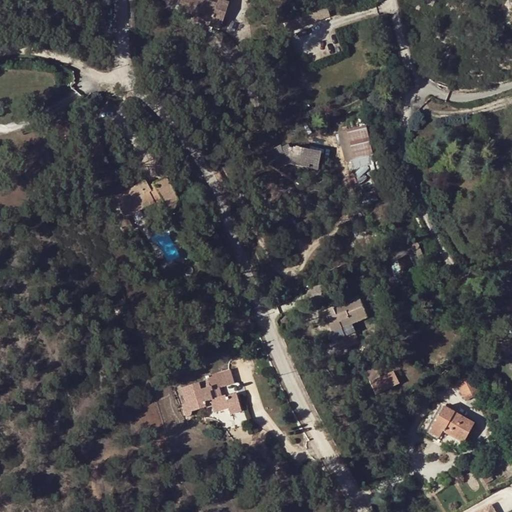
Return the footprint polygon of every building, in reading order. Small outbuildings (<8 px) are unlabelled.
[(222,23),(229,2),(222,0),(218,0),(217,3),(207,0),(180,0),(178,8),(212,20),(210,25),(217,28),(219,22),(222,23)] [(294,19),(284,22),(288,31),(294,29),(299,27),(313,22),(318,20),(329,16),(324,2),(320,4),(322,9),(300,17),(298,11),(292,13),(294,19)] [(86,142),(82,144),(87,152),(89,158),(104,152),(97,137),(95,138),(96,126),(89,125),(86,142)] [(366,125),(347,130),(353,159),(372,154),(366,125)] [(353,159),(347,130),(341,131),(347,160),(353,159)] [(320,171),(323,153),(263,143),(260,161),(269,163),(320,171)] [(166,179),(153,185),(155,189),(150,192),(148,188),(145,182),(128,191),(138,211),(153,203),(152,200),(159,196),(162,204),(168,214),(181,207),(166,179)] [(138,211),(128,191),(114,198),(124,218),(138,211)] [(156,207),(162,204),(159,196),(152,200),(153,203),(156,207)] [(412,244),(413,245),(418,243),(418,242),(418,241),(418,239),(418,238),(416,236),(413,236),(411,237),(410,238),(409,240),(409,242),(411,244),(412,244)] [(418,243),(413,245),(418,257),(424,255),(418,243)] [(361,306),(366,304),(362,295),(357,297),(361,306)] [(332,341),(334,341),(355,331),(351,323),(370,315),(366,304),(361,306),(357,297),(321,312),(330,333),(329,334),(329,335),(329,337),(329,339),(330,340),(332,341)] [(334,341),(337,350),(359,341),(355,331),(334,341)] [(471,352),(464,336),(461,337),(468,355),(471,352)] [(380,378),(375,365),(365,370),(370,382),(380,378)] [(181,388),(186,403),(188,403),(192,415),(202,412),(201,409),(206,407),(204,402),(209,400),(213,412),(227,408),(229,414),(240,410),(235,394),(225,397),(224,395),(220,396),(216,398),(213,390),(218,389),(234,384),(229,369),(207,376),(210,386),(200,389),(198,382),(181,388)] [(370,382),(375,395),(399,384),(394,372),(380,378),(370,382)] [(469,375),(455,383),(463,398),(478,390),(469,375)] [(478,390),(463,398),(465,401),(479,393),(478,390)] [(186,403),(183,404),(187,417),(192,415),(188,403),(186,403)] [(440,404),(430,423),(435,426),(431,432),(439,436),(440,434),(442,431),(448,435),(463,443),(474,423),(460,415),(453,411),(453,410),(446,406),(445,407),(440,404)] [(461,413),(460,415),(474,423),(475,420),(461,413)] [(435,426),(430,423),(426,429),(431,432),(435,426)] [(485,473),(481,476),(486,484),(491,481),(485,473)] [(498,511),(494,502),(474,511),(498,511)]
